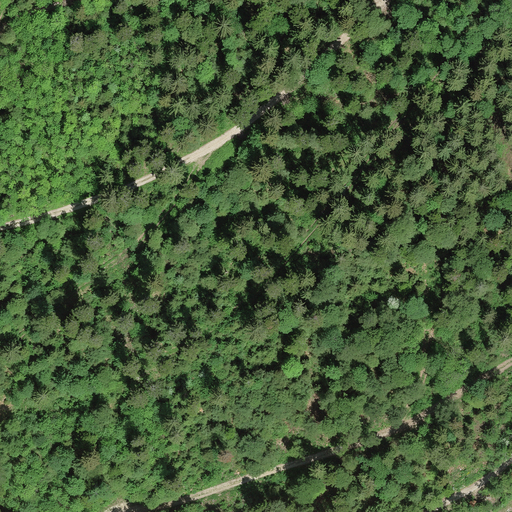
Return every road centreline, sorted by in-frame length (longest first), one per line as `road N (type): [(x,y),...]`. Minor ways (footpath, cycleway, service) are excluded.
road 1 (track): [(385,0),(223,139),(109,195),(0,230)]
road 2 (track): [(511,361),(424,414),(148,511)]
